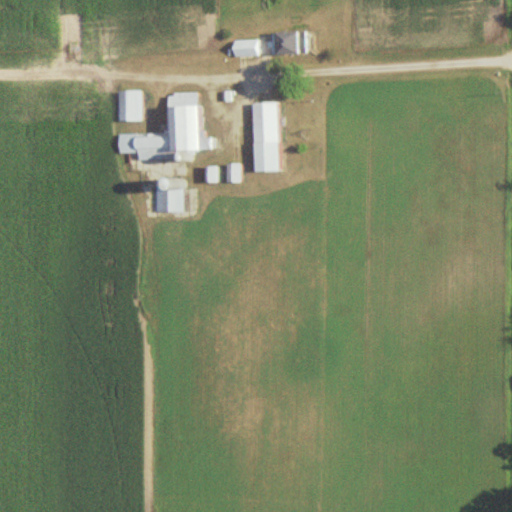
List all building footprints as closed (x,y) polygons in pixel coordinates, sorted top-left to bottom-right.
[(314,55),(314,30),(279,30),(279,55),(314,55)] [(264,40),(235,41),(236,58),(265,57),(264,40)] [(147,91),(125,91),(125,121),(147,122),(147,91)] [(126,154),(144,154),(144,160),(190,159),(190,152),(207,152),(206,94),(176,95),(177,135),(125,136),(126,154)] [(263,173),(290,172),(287,102),(260,103),(263,173)] [(232,183),(243,183),(243,164),(232,164),(232,183)] [(178,182),(160,182),(160,212),(178,212),(178,182)]
